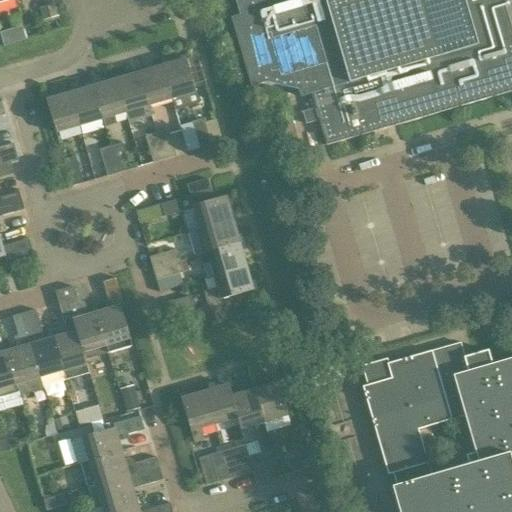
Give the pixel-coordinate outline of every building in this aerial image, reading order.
[(511,0),(233,0),(235,5),(238,17),(229,19),(249,89),(265,84),(297,91),(299,98),(310,95),(314,111),(312,112),(314,120),(317,119),(325,147),(511,91),(511,0)] [(0,31),(3,43),(25,37),(21,24),(0,30),(0,31)] [(161,66),(171,99),(195,92),(185,59),(161,66)] [(138,73),(148,106),(171,99),(161,66),(138,73)] [(148,106),(138,73),(115,80),(125,113),(124,113),(127,123),(150,116),(147,106),(148,106)] [(113,117),(124,113),(125,113),(115,80),(92,86),(102,120),(101,120),(104,128),(115,125),(113,117)] [(69,93),(78,127),(101,120),(102,120),(92,86),(69,93)] [(78,127),(69,93),(45,100),(55,134),(78,127)] [(211,147),(203,119),(191,123),(199,150),(211,147)] [(291,123),(280,126),(287,149),(297,146),(291,123)] [(155,133),(164,160),(175,157),(167,130),(155,133)] [(164,160),(155,133),(144,136),(152,164),(164,160)] [(110,147),(118,174),(129,170),(121,143),(110,147)] [(0,167),(18,162),(13,144),(0,147),(0,167)] [(118,174),(110,147),(98,150),(106,177),(118,174)] [(82,184),(74,157),(63,161),(71,188),(82,184)] [(183,188),(186,197),(189,197),(190,199),(210,193),(206,181),(183,188)] [(0,207),(21,202),(18,193),(0,198),(0,207)] [(199,231),(232,221),(225,197),(192,207),(190,199),(189,197),(186,197),(135,212),(139,225),(183,211),(185,218),(191,220),(195,219),(199,231)] [(0,217),(23,210),(21,202),(0,207),(0,217)] [(232,221),(199,231),(187,234),(194,258),(198,256),(206,254),(239,244),(232,221)] [(0,258),(4,257),(5,261),(32,253),(28,240),(1,248),(0,244),(0,258)] [(213,277),(245,267),(239,244),(206,254),(198,256),(205,279),(212,276),(213,277)] [(152,270),(179,262),(176,250),(149,258),(152,270)] [(156,281),(182,273),(187,272),(184,261),(179,263),(179,262),(152,270),(156,281)] [(245,267),(213,277),(216,289),(203,293),(210,316),(223,312),(219,301),(252,291),(245,267)] [(102,282),(110,310),(96,314),(107,354),(131,347),(119,307),(123,306),(115,278),(102,282)] [(84,306),(77,302),(72,287),(55,292),(61,315),(70,312),(73,320),(72,321),(75,333),(76,333),(82,353),(83,353),(85,360),(107,354),(96,314),(87,316),(84,306)] [(166,316),(193,308),(189,297),(162,305),(166,316)] [(39,379),(62,372),(53,339),(44,341),(35,311),(21,315),(39,379)] [(70,312),(61,315),(67,335),(53,339),(62,372),(64,381),(88,374),(85,365),(86,365),(85,360),(83,353),(82,353),(76,333),(75,333),(72,321),(73,320),(70,312)] [(39,379),(21,315),(12,317),(21,348),(7,352),(18,393),(20,396),(42,390),(39,379)] [(511,511),(511,358),(491,365),(487,351),(463,357),(459,343),(387,364),(386,359),(361,366),(366,385),(361,387),(386,475),(391,473),(395,486),(390,488),(397,511),(511,511)] [(0,398),(18,393),(7,352),(0,354),(0,398)] [(314,390),(342,381),(336,359),(307,368),(314,390)] [(254,390),(264,423),(287,416),(277,383),(254,390)] [(204,392),(214,425),(236,419),(237,419),(230,397),(231,396),(228,385),(204,392)] [(123,406),(125,414),(137,411),(134,403),(130,387),(118,390),(123,406)] [(231,396),(230,397),(237,419),(236,419),(244,444),(252,441),(251,427),(264,423),(254,390),(231,396)] [(214,425),(204,392),(181,399),(194,444),(203,441),(200,429),(214,425)] [(77,425),(102,418),(98,404),(73,410),(77,425)] [(140,416),(112,424),(84,433),(85,437),(73,441),(70,445),(77,465),(80,464),(80,465),(121,452),(117,438),(144,430),(140,416)] [(0,451),(14,448),(14,445),(12,432),(0,434),(0,451)] [(292,473),(303,470),(312,467),(310,460),(301,463),(295,443),(284,446),(292,473)] [(248,457),(248,456),(245,445),(233,449),(241,475),(252,472),(248,457)] [(270,477),(279,473),(269,446),(260,450),(270,477)] [(87,488),(159,467),(156,457),(125,466),(121,452),(80,465),(87,488)] [(248,456),(248,457),(252,472),(256,483),(267,480),(260,453),(248,456)] [(206,485),(217,482),(210,456),(198,459),(206,485)] [(94,511),(135,499),(132,489),(163,480),(159,467),(87,488),(94,511)] [(64,506),(61,496),(42,501),(45,511),(64,506)] [(171,511),(169,503),(139,511),(138,511),(135,499),(94,511),(93,511),(171,511)]
